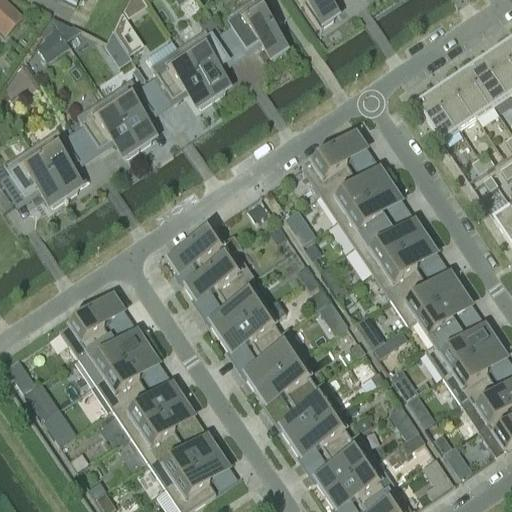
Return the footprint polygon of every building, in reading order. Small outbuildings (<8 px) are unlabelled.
[(55,0),(75,9),(79,0),(55,0)] [(295,0),(319,34),(332,25),(318,5),(325,0),(295,0)] [(0,36),(3,40),(21,22),(0,1),(0,36)] [(259,45),(272,65),(286,56),(250,4),(222,23),(244,55),(259,45)] [(176,54),(211,106),(223,98),(210,78),(225,68),(203,36),(176,54)] [(511,46),(503,53),(511,66),(511,46)] [(510,102),(511,100),(511,66),(503,53),(485,64),(510,102)] [(211,106),(176,54),(149,72),(170,104),(185,95),(199,115),(211,106)] [(493,113),(510,102),(485,64),(468,76),(493,113)] [(25,72),(8,85),(18,98),(35,85),(25,72)] [(468,76),(452,87),(477,124),(493,113),(468,76)] [(102,104),(137,156),(150,147),(136,127),(151,117),(129,85),(102,104)] [(452,87),(435,98),(460,135),(477,124),(452,87)] [(442,148),(460,135),(435,98),(417,110),(442,148)] [(137,156),(102,104),(75,122),(97,154),(111,144),(125,164),(137,156)] [(29,153),(64,205),(76,197),(63,177),(77,167),(56,135),(29,153)] [(300,174),(318,201),(350,180),(341,166),(361,153),(352,139),(300,174)] [(64,205),(29,153),(1,171),(23,203),(38,193),(51,214),(64,205)] [(479,164),(487,176),(494,171),(486,159),(479,164)] [(487,176),(479,164),(471,169),(479,181),(487,176)] [(511,184),(511,176),(507,170),(500,175),(508,187),(511,184)] [(318,201),(335,227),(388,192),(379,180),(360,193),(350,180),(318,201)] [(498,192),(491,182),(483,187),(490,197),(498,192)] [(388,192),(335,227),(353,254),(385,232),(376,218),(396,205),(388,192)] [(511,252),(511,213),(494,225),(511,252)] [(385,232),(353,254),(370,280),(423,244),(414,232),(395,246),(385,232)] [(194,265),(202,277),(226,261),(208,236),(164,265),(174,279),(194,265)] [(423,244),(370,280),(388,306),(421,284),(411,270),(431,257),(423,244)] [(233,257),(226,261),(202,277),(182,291),(191,305),(211,291),(220,304),(243,289),(251,283),(233,257)] [(430,298),(421,284),(388,306),(406,332),(414,327),(458,297),(450,285),(430,298)] [(243,289),(220,304),(229,319),(209,332),(218,344),(261,315),(243,289)] [(432,353),(456,337),(446,323),(466,310),(458,297),(414,327),(432,353)] [(66,331),(84,359),(108,343),(99,329),(119,315),(110,302),(66,331)] [(261,315),(218,344),(226,357),(246,343),(255,357),(279,341),(261,315)] [(279,341),(255,357),(264,371),(244,384),(252,396),(296,367),(303,362),(286,336),(279,341)] [(465,350),(456,337),(432,353),(424,358),(442,384),(493,349),(485,337),(465,350)] [(108,343),(84,359),(101,383),(92,389),(93,390),(145,355),(137,343),(117,356),(108,343)] [(460,411),(468,406),(491,390),(481,375),(501,362),(493,349),(442,384),(460,411)] [(154,367),(145,355),(93,390),(111,417),(143,395),(134,381),(154,367)] [(296,367),(252,396),(261,409),(281,395),(291,410),(314,394),(296,367)] [(22,399),(33,391),(25,378),(13,386),(22,399)] [(314,394),(291,410),(300,423),(280,437),(288,449),(332,420),(340,415),(322,389),(314,394)] [(468,406),(485,432),(507,418),(511,413),(511,394),(500,402),(491,390),(468,406)] [(46,393),(26,405),(35,420),(55,407),(46,393)] [(152,409),(143,395),(111,417),(129,443),(181,408),(172,395),(152,409)] [(146,469),(178,447),(169,434),(189,420),(181,408),(129,443),(146,469)] [(511,425),(507,418),(485,432),(502,458),(511,451),(511,425)] [(332,420),(288,449),(296,461),(316,448),(325,461),(349,445),(332,420)] [(55,429),(46,435),(56,451),(65,445),(55,429)] [(375,466),(358,440),(349,445),(325,461),(335,475),(315,489),(323,501),(375,466)] [(164,495),(216,460),(207,447),(188,461),(178,447),(146,469),(164,495)] [(80,459),(69,467),(75,477),(87,469),(80,459)] [(216,460),(164,495),(175,511),(196,511),(214,500),(204,486),(224,472),(216,460)] [(359,511),(365,511),(393,493),(375,466),(323,501),(330,511),(333,511),(351,500),(359,511)] [(87,494),(93,503),(102,497),(104,496),(98,487),(87,494)] [(405,511),(393,493),(365,511),(405,511)] [(107,511),(110,510),(102,497),(93,503),(98,511),(107,511)]
